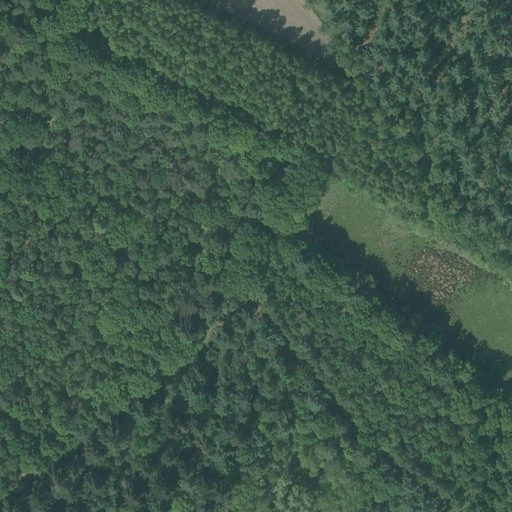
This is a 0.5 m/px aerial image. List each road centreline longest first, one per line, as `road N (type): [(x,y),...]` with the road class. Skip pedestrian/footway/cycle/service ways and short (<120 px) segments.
road 1 (track): [(474,511),(365,429),(247,278)]
road 2 (track): [(247,278),(165,365),(0,491)]
road 3 (track): [(0,144),(35,148),(152,210),(247,278)]
